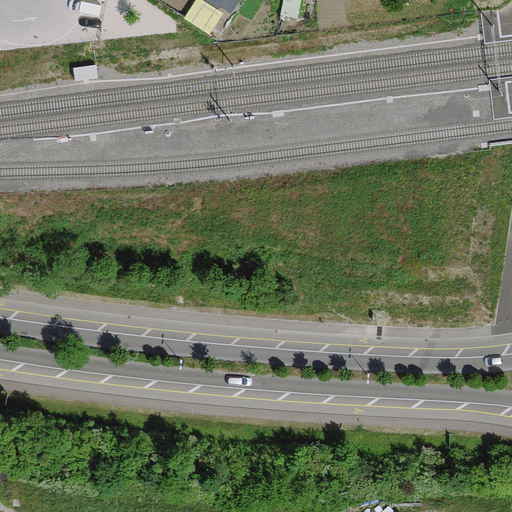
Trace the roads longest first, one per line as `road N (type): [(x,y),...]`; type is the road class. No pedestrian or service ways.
road 1 (secondary): [(0,361),(241,389),(511,407)]
road 2 (secondary): [(511,354),(246,347),(0,315)]
